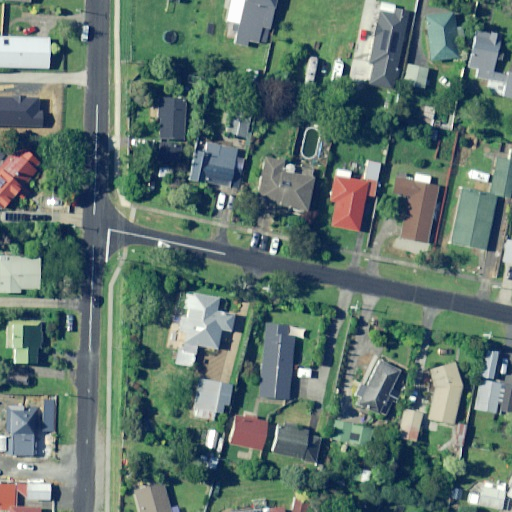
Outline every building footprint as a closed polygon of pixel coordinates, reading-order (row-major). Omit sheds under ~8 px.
[(271,0),(241,0),(236,25),(230,24),(228,32),(234,33),(232,45),(244,48),(245,42),(263,45),(271,0)] [(456,59),(452,14),(423,17),(427,62),(456,59)] [(34,32),(0,31),(0,64),(34,65),(34,32)] [(511,75),(492,72),(494,61),(500,62),(501,54),(495,53),(498,36),(473,31),(466,69),(476,71),(473,83),(488,85),(486,95),(511,99),(511,75)] [(194,47),(184,46),(181,73),(191,74),(194,47)] [(425,68),(405,65),(402,86),(423,89),(425,68)] [(180,165),(182,100),(155,99),(155,119),(157,119),(156,164),(180,165)] [(433,120),(433,107),(422,107),(422,120),(433,120)] [(247,117),(211,110),(209,123),(224,125),(222,135),(243,139),(247,117)] [(30,178),(21,170),(27,163),(34,154),(23,145),(16,154),(12,150),(0,165),(0,210),(13,194),(21,201),(28,193),(22,187),(30,178)] [(233,150),(204,145),(202,155),(192,153),(187,182),(234,189),(237,170),(230,169),(233,150)] [(511,178),(511,150),(509,150),(507,162),(495,159),(487,195),(460,189),(448,244),(483,252),(495,197),(508,199),(511,178)] [(312,169),(261,158),(252,201),(303,212),(312,169)] [(378,164),(365,162),(362,181),(347,178),(348,173),(333,170),(327,202),(333,203),(328,227),(355,233),(362,196),(372,197),(378,164)] [(429,178),(413,175),(412,182),(394,178),(390,195),(406,198),(398,239),(424,245),(436,188),(427,186),(429,178)] [(511,242),(504,241),(500,263),(511,265),(511,242)] [(36,290),(37,259),(0,257),(0,293),(17,294),(17,289),(36,290)] [(183,319),(179,318),(176,332),(182,333),(179,351),(174,350),(172,364),(191,368),(194,346),(214,350),(217,331),(228,333),(231,315),(213,312),(216,299),(183,294),(180,310),(184,311),(183,319)] [(33,349),(38,349),(37,321),(7,321),(7,350),(10,350),(10,364),(33,364),(33,349)] [(290,337),(291,328),(263,325),(256,398),(284,401),(290,337)] [(381,349),(366,343),(363,351),(378,357),(381,349)] [(495,352),(484,350),(478,377),(489,380),(495,352)] [(354,405),(374,415),(377,411),(395,372),(375,362),(363,388),(357,385),(352,395),(357,398),(354,405)] [(458,388),(451,364),(427,371),(432,389),(424,420),(447,425),(458,388)] [(309,371),(296,369),(295,378),(308,379),(309,371)] [(26,378),(4,376),(3,385),(25,386),(26,378)] [(229,385),(195,380),(190,418),(210,421),(211,414),(225,416),(229,385)] [(500,384),(479,380),(473,410),(494,415),(500,384)] [(35,457),(37,411),(7,409),(5,434),(9,435),(8,457),(20,457),(20,464),(28,465),(28,457),(35,457)] [(421,415),(403,410),(395,438),(412,443),(421,415)] [(264,423),(233,417),(227,446),(258,452),(264,423)] [(305,428),(277,421),(269,454),(311,465),(317,440),(303,436),(305,428)] [(372,429),(328,423),(326,440),(369,446),(372,429)] [(218,434),(209,432),(204,448),(213,450),(218,434)] [(334,453),(323,451),(320,468),(330,470),(334,453)] [(215,460),(206,457),(203,470),(212,472),(215,460)] [(0,511),(34,511),(35,508),(14,508),(14,485),(0,484),(0,511)] [(47,485),(24,484),(23,500),(46,501),(47,485)] [(482,484),(480,492),(468,489),(465,504),(486,508),(499,510),(504,488),(482,484)] [(167,511),(161,485),(131,492),(135,511),(167,511)] [(310,511),(314,500),(296,495),(291,511),(310,511)] [(248,502),(249,511),(245,511),(279,511),(279,505),(265,507),(265,500),(248,502)]
